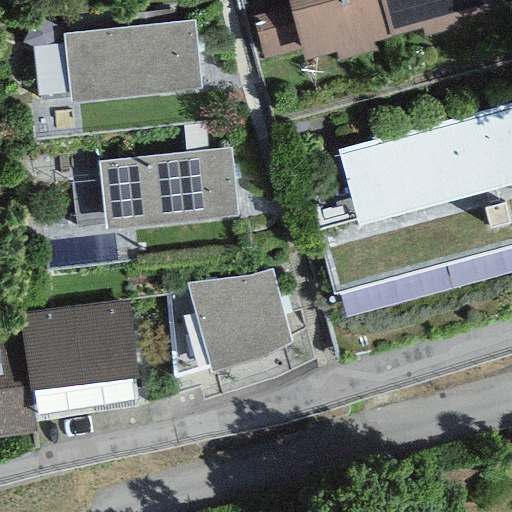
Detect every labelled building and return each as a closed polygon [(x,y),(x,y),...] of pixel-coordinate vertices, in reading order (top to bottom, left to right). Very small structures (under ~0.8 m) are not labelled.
[(290,0),(291,2),(261,10),(263,15),(254,18),(264,52),(302,42),(304,49),(336,40),(338,50),(373,41),(370,30),(391,24),(384,0),(290,0)] [(384,0),(391,24),(421,16),(424,26),(456,17),(454,8),(482,0),(384,0)] [(193,16),(62,29),(69,92),(200,78),(193,16)] [(511,175),(511,96),(337,144),(357,217),(511,175)] [(229,144),(98,158),(105,219),(236,205),(229,144)] [(247,275),(186,280),(187,288),(166,292),(177,376),(205,368),(261,349),(289,331),(268,266),(247,275)] [(130,297),(18,310),(23,332),(32,402),(141,389),(130,297)] [(0,431),(36,427),(32,402),(23,332),(0,335),(0,431)]
